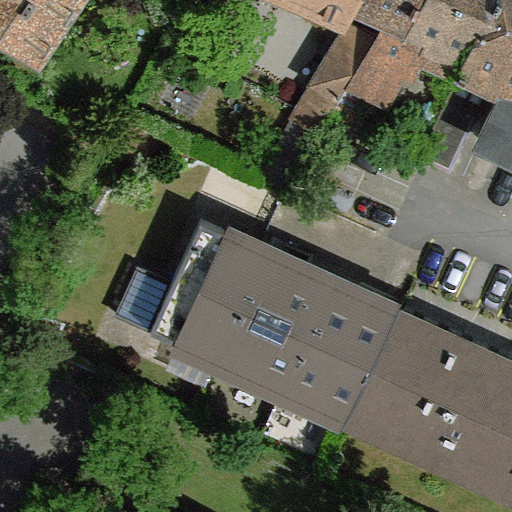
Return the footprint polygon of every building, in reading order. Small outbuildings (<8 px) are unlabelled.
[(0,0),(0,36),(38,61),(78,0),(0,0)] [(315,0),(349,15),(356,0),(315,0)] [(379,32),(340,97),(356,108),(369,85),(393,97),(423,30),(467,48),(493,0),(416,0),(406,20),(389,14),(379,32)] [(356,0),(389,14),(406,20),(416,0),(356,0)] [(511,0),(493,0),(467,48),(462,68),(422,152),(451,166),(468,131),(477,113),(481,115),(496,84),(507,90),(483,138),(511,152),(511,0)] [(340,97),(379,32),(353,20),(296,117),(320,132),(325,124),(340,97)] [(350,119),(356,108),(340,97),(325,124),(343,133),(350,119)] [(220,358),(268,248),(256,242),(202,218),(153,326),(220,358)] [(274,382),(323,273),(268,248),(220,358),(274,382)] [(298,392),(347,284),(323,273),(274,382),(298,392)] [(348,416),(402,308),(347,284),(298,392),(348,416)] [(511,358),(402,308),(348,416),(511,491),(511,358)]
